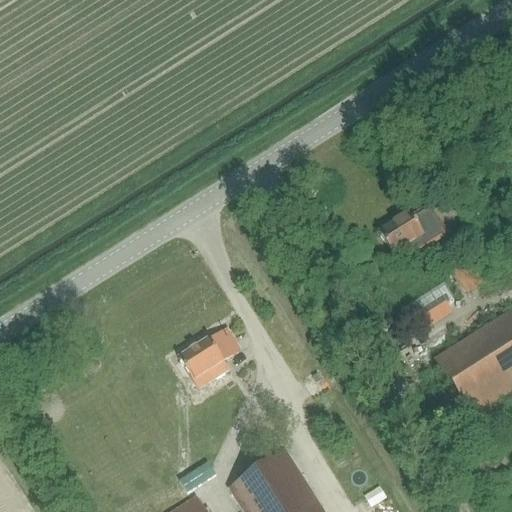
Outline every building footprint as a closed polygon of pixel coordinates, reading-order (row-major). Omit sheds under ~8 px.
[(392,257),(408,247),(415,259),(449,236),(429,206),(411,218),(410,215),(379,234),(392,257)] [(455,269),(463,292),(478,286),(470,263),(455,269)] [(511,316),(511,314),(435,362),(471,418),(511,392),(511,316)] [(223,364),(234,357),(220,336),(210,342),(209,342),(178,361),(192,384),(207,375),(212,384),(229,373),(223,364)] [(390,429),(401,420),(388,403),(377,411),(390,429)] [(321,511),(287,457),(233,490),(246,511),(321,511)] [(374,486),(361,498),(370,508),(383,496),(374,486)] [(204,511),(196,499),(175,511),(204,511)]
